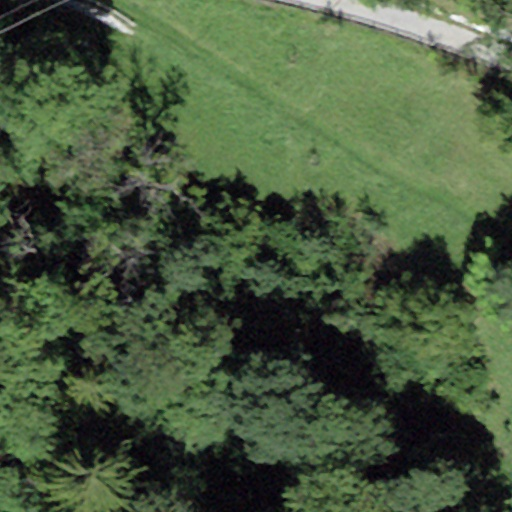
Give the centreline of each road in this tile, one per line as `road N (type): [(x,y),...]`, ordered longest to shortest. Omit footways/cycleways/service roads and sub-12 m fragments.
road 1 (track): [(147,0),(511,238)]
road 2 (track): [(343,0),(511,49)]
